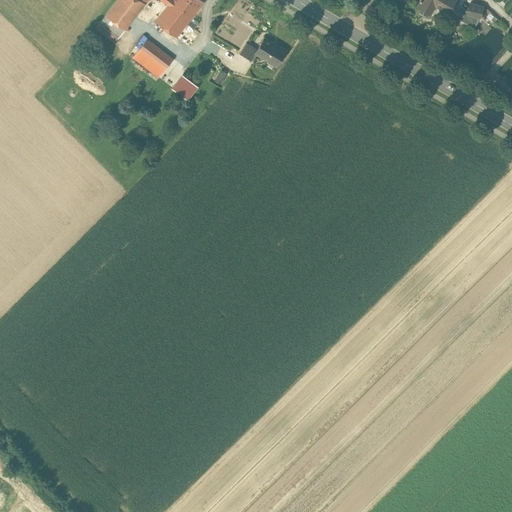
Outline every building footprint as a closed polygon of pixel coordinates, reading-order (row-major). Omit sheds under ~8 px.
[(117,0),(106,15),(125,30),(147,0),(117,0)] [(192,17),(171,0),(168,5),(156,21),(177,37),(187,23),(192,17)] [(204,1),(202,0),(171,0),(192,17),(204,1)] [(448,0),(419,0),(420,1),(417,6),(421,8),(420,11),(425,13),(426,11),(430,13),(435,5),(443,10),(448,0)] [(483,8),(476,6),(477,4),(470,3),(468,12),(467,14),(473,16),(473,18),(478,19),(480,20),(483,8)] [(473,16),(467,14),(468,12),(466,11),(461,19),(473,26),(478,19),(473,18),(473,16)] [(125,30),(106,15),(99,24),(118,38),(125,30)] [(200,33),(187,23),(177,37),(189,47),(200,33)] [(286,50),(265,37),(257,49),(255,53),(256,53),(277,66),(286,50)] [(173,59),(147,39),(133,57),(159,78),(173,59)] [(257,49),(246,42),(239,54),(251,61),(256,53),(255,53),(257,49)] [(227,73),(221,70),(215,79),(220,83),(227,73)] [(183,73),(172,87),(189,100),(200,86),(183,73)]
